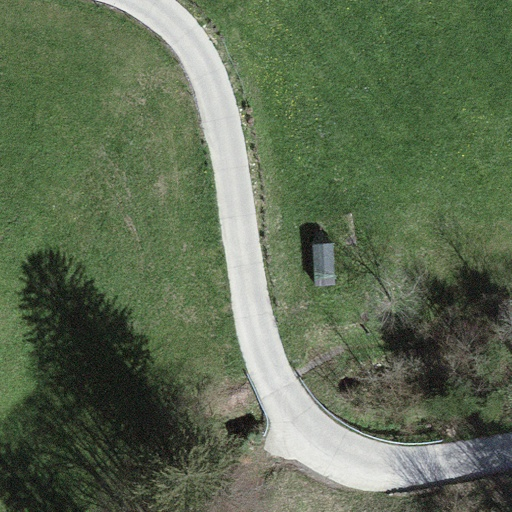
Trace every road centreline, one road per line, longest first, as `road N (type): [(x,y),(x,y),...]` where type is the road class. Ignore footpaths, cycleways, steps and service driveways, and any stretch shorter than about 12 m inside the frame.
road 1 (unclassified): [(511,452),(408,470),(339,459),(295,419),(273,383),(218,107),(199,52),(139,0)]
road 2 (track): [(273,383),(511,300)]
